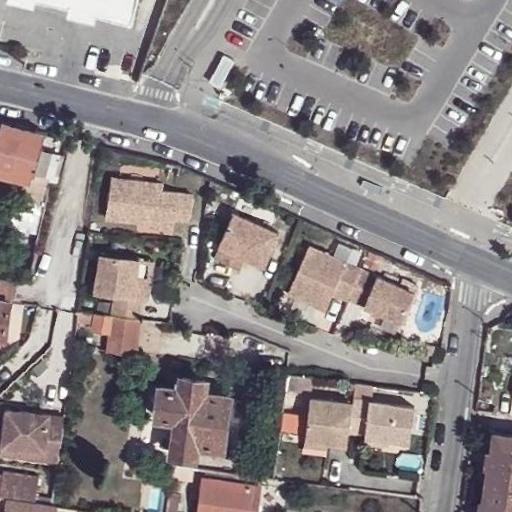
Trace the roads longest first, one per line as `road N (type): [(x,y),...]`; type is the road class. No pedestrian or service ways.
road 1 (secondary): [(476,255),(233,152),(0,88)]
road 2 (unknown): [(464,353),(348,355),(189,298)]
road 3 (unknown): [(58,103),(59,368)]
road 4 (residential): [(476,255),(445,511)]
